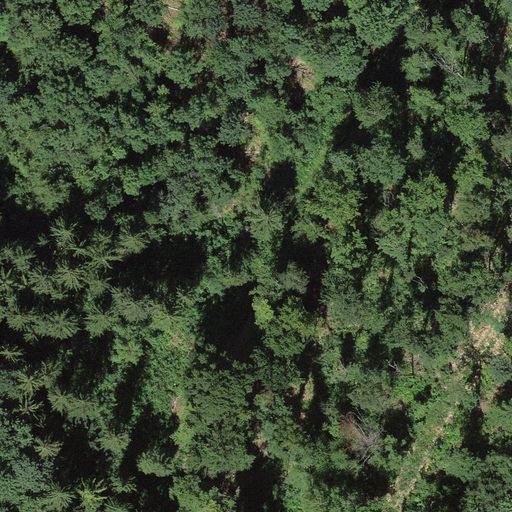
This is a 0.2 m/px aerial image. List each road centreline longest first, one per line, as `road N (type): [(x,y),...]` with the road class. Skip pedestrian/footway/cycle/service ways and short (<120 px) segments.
road 1 (track): [(0,380),(99,303),(405,0)]
road 2 (track): [(394,511),(419,449),(511,304)]
